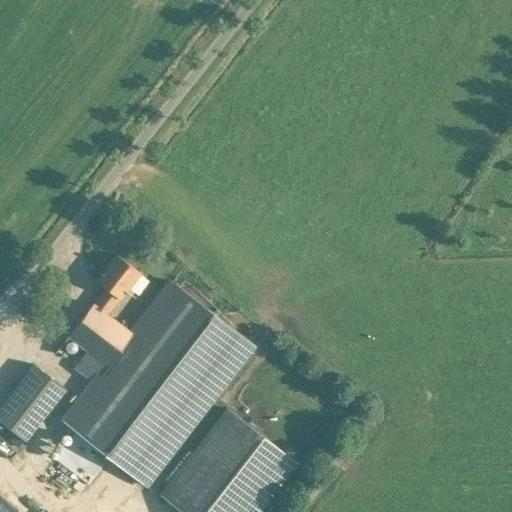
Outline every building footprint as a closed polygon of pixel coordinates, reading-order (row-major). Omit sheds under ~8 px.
[(93,304),(68,335),(107,365),(131,333),(107,315),(119,299),(140,272),(117,255),(96,281),(106,288),(93,304)] [(107,365),(63,422),(143,484),(252,343),(172,281),(131,333),(107,365)] [(0,406),(0,421),(25,441),(65,388),(33,364),(0,406)] [(258,511),(297,463),(226,407),(158,494),(181,511),(258,511)] [(62,438),(46,456),(74,483),(91,465),(62,438)] [(0,511),(12,511),(0,500),(0,511)]
